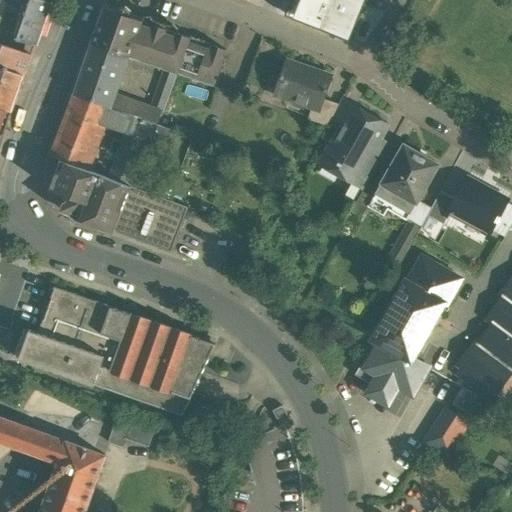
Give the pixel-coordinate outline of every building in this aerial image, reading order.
[(41,0),(1,0),(0,3),(8,6),(0,32),(0,34),(35,45),(49,3),(41,0)] [(291,0),(285,15),(351,42),(367,0),(301,0),(300,2),(294,0),(291,0)] [(225,51),(105,8),(92,43),(126,55),(165,69),(175,73),(213,86),(225,51)] [(406,12),(396,28),(405,34),(415,18),(406,12)] [(92,43),(74,94),(108,106),(112,95),(126,55),(92,43)] [(31,56),(0,45),(0,107),(12,111),(31,56)] [(333,76),(286,60),(280,78),(283,79),(278,92),(275,91),(274,95),(311,108),(321,111),(325,99),(333,76)] [(165,69),(151,109),(161,113),(175,73),(165,69)] [(108,106),(74,94),(60,132),(94,145),(108,106)] [(151,109),(112,95),(108,106),(124,112),(137,116),(157,124),(161,113),(151,109)] [(355,106),(342,98),(338,104),(331,119),(343,126),(355,106)] [(321,111),(311,108),(308,119),(328,126),(331,119),(338,104),(325,99),(321,111)] [(379,120),(355,106),(343,126),(320,166),(351,182),(354,177),(355,178),(371,152),(386,126),(378,122),(379,120)] [(0,107),(0,132),(2,127),(6,128),(12,111),(0,107)] [(137,116),(124,112),(118,129),(130,134),(137,116)] [(157,124),(137,116),(130,134),(122,155),(143,163),(152,136),(156,125),(157,124)] [(186,136),(156,125),(152,136),(168,141),(169,138),(183,143),(186,136)] [(94,145),(60,132),(51,156),(65,161),(85,168),(94,145)] [(382,181),(382,182),(416,202),(417,201),(438,165),(404,145),(382,181)] [(371,152),(355,178),(354,177),(351,182),(363,189),(381,158),(371,152)] [(143,163),(122,155),(113,179),(131,186),(134,187),(143,163)] [(274,168),(246,157),(240,173),(268,183),(274,168)] [(85,168),(65,161),(61,171),(63,192),(74,216),(115,231),(131,186),(113,179),(85,168)] [(478,185),(466,178),(455,199),(447,213),(448,213),(460,219),(461,216),(490,231),(495,221),(497,222),(500,217),(498,216),(505,202),(477,187),(478,185)] [(416,202),(382,182),(382,181),(381,181),(376,190),(383,194),(379,201),(408,217),(416,202)] [(134,187),(131,186),(115,231),(173,253),(190,208),(134,187)] [(372,196),(362,190),(351,210),(361,216),(372,196)] [(431,209),(427,216),(442,224),(448,213),(447,213),(455,199),(440,191),(431,209)] [(431,209),(417,201),(416,202),(408,217),(408,222),(389,258),(399,264),(414,238),(415,238),(427,216),(431,209)] [(413,278),(448,298),(458,279),(424,260),(413,278)] [(413,278),(411,277),(376,338),(412,357),(448,298),(413,278)] [(511,279),(501,294),(511,302),(511,279)] [(113,307),(54,287),(40,325),(40,326),(38,333),(29,329),(18,359),(29,363),(94,385),(183,415),(216,343),(113,308),(113,307)] [(511,302),(501,294),(500,295),(504,297),(488,318),(511,335),(511,302)] [(511,335),(488,318),(488,319),(494,323),(479,343),(476,341),(475,342),(511,369),(511,335)] [(412,357),(376,338),(355,375),(374,385),(369,393),(388,404),(398,386),(413,394),(428,366),(412,357)] [(511,369),(475,342),(458,364),(462,367),(491,389),(495,392),(511,370),(511,369)] [(491,389),(462,367),(458,374),(486,395),(491,389)] [(480,398),(461,387),(456,396),(475,407),(480,398)] [(475,407),(456,396),(451,405),(470,416),(475,407)] [(282,406),(273,411),(280,425),(289,421),(282,406)] [(157,422),(119,409),(109,441),(121,446),(125,437),(149,446),(157,422)] [(469,425),(446,409),(425,442),(426,446),(448,455),(469,425)] [(65,440),(0,416),(0,440),(58,461),(65,440)] [(39,511),(84,511),(105,454),(65,440),(58,461),(39,511)]
